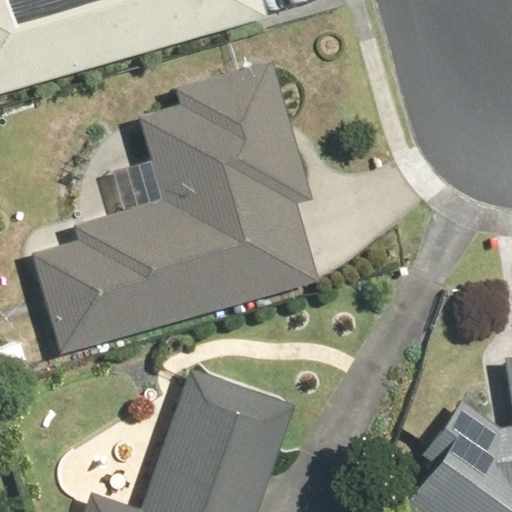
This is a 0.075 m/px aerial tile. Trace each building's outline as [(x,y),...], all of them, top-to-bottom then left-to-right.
[(0,0),(0,91),(255,12),(251,0),(0,0)] [(110,210),(17,236),(52,355),(304,280),(281,200),(302,193),(264,60),(170,88),(175,103),(130,115),(142,160),(99,172),(110,210)] [(15,331),(0,335),(0,387),(31,377),(15,331)] [(511,511),(511,355),(495,358),(504,423),(493,425),(455,397),(413,454),(423,462),(393,503),(406,511),(511,511)] [(268,511),(301,413),(177,372),(132,502),(95,489),(87,511),(268,511)]
